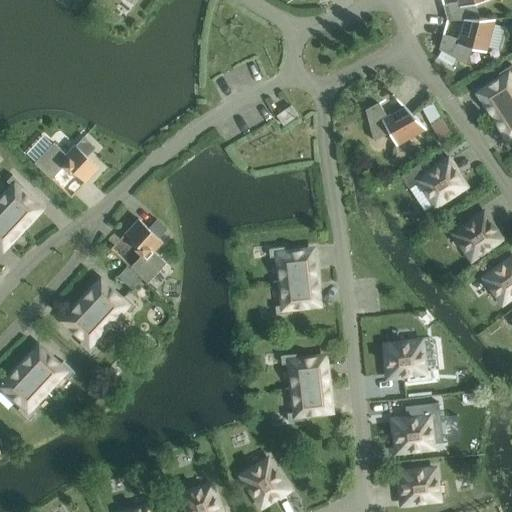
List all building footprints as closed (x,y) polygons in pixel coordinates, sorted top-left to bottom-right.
[(462,0),(463,1),(443,6),(447,19),(473,19),(479,19),(475,3),(486,0),(462,0)] [(443,35),(439,49),(467,65),(472,48),(486,52),(495,19),(479,19),(473,19),(468,37),(463,35),(462,40),(443,35)] [(442,51),(438,58),(452,66),(456,59),(442,51)] [(503,80),(480,94),(494,116),(511,104),(511,82),(509,77),(511,75),(511,65),(499,74),(503,80)] [(393,95),(366,110),(374,141),(389,133),(397,146),(426,129),(393,95)] [(511,104),(494,116),(508,138),(511,135),(511,104)] [(291,105),(276,116),(278,118),(284,126),(298,116),(291,105)] [(443,118),(432,125),(441,141),(453,135),(443,118)] [(84,137),(76,146),(88,157),(96,148),(84,137)] [(54,143),(35,163),(71,198),(99,168),(88,157),(76,146),(75,145),(66,155),(54,143)] [(427,163),(395,185),(402,195),(421,182),(436,204),(464,186),(448,162),(433,172),(427,163)] [(14,188),(0,202),(0,208),(21,228),(39,209),(20,191),(24,186),(13,175),(7,181),(14,188)] [(0,244),(3,247),(21,228),(0,208),(0,244)] [(483,215),(456,234),(472,257),(499,238),(483,215)] [(139,219),(111,249),(148,283),(167,263),(154,251),(163,242),(158,237),(148,228),(139,219)] [(157,219),(148,228),(158,237),(167,228),(157,219)] [(285,247),(269,249),(270,257),(279,256),(282,281),(315,277),(312,251),(286,254),(285,247)] [(511,259),(487,278),(503,301),(511,294),(511,259)] [(127,267),(118,276),(131,288),(140,279),(127,267)] [(285,305),(276,306),(276,315),(292,313),(291,306),(318,303),(315,277),(282,281),(285,305)] [(101,283),(83,302),(107,324),(124,306),(131,312),(137,306),(125,295),(120,301),(101,283)] [(83,302),(66,321),(85,339),(80,344),(91,355),(97,348),(90,342),(107,324),(83,302)] [(420,343),(387,347),(390,375),(407,373),(408,383),(432,380),(430,370),(423,371),(420,343)] [(39,349),(22,368),(45,390),(62,372),(69,378),(75,372),(63,361),(59,367),(39,349)] [(297,354),(281,356),(282,364),(291,363),(294,388),(327,384),(324,358),(297,361),(297,354)] [(22,368),(4,387),(23,405),(18,410),(30,421),(35,414),(29,408),(45,390),(22,368)] [(297,412),(287,413),(289,422),(304,420),(303,413),(330,410),(327,384),(294,388),(297,412)] [(412,420),(395,422),(399,450),(431,446),(431,440),(439,440),(437,408),(410,411),(412,420)] [(268,461),(244,476),(262,504),(286,489),(268,461)] [(434,470),(401,474),(404,502),(437,498),(434,470)] [(218,511),(210,487),(183,495),(188,511),(218,511)]
